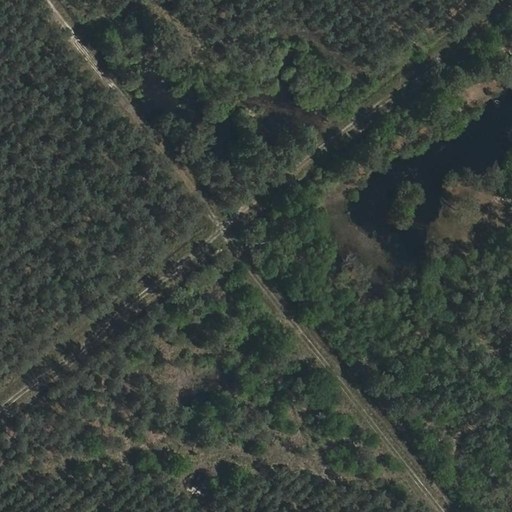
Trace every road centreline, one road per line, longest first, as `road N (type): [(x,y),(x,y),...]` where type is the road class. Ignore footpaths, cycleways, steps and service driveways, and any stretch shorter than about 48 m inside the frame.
road 1 (track): [(511,4),(0,411)]
road 2 (track): [(440,511),(223,230)]
road 3 (track): [(46,0),(223,230)]
